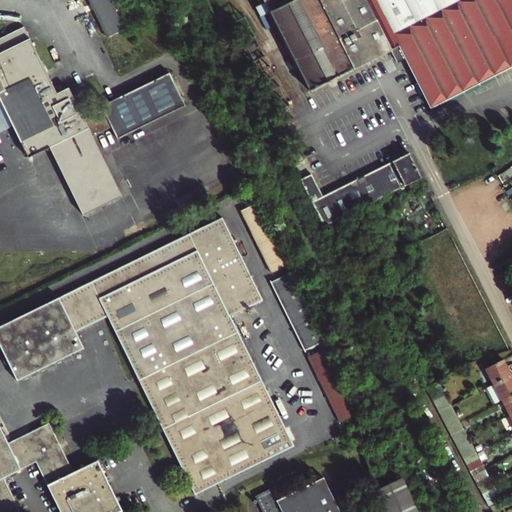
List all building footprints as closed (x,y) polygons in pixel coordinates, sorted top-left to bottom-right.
[(88,0),(106,37),(123,29),(109,0),(88,0)] [(511,0),(265,0),(312,89),(390,50),(399,45),(405,58),(430,107),(511,65),(511,0)] [(57,93),(24,26),(0,37),(0,98),(13,125),(29,157),(50,147),(83,214),(122,195),(93,136),(112,127),(117,138),(185,105),(169,72),(101,105),(103,109),(84,118),(69,87),(57,93)] [(399,45),(390,50),(396,62),(405,58),(399,45)] [(0,98),(0,131),(13,125),(0,98)] [(409,152),(372,169),(385,195),(422,177),(409,152)] [(511,166),(501,174),(506,180),(511,175),(511,166)] [(323,224),(384,195),(372,171),(323,194),(311,172),(299,178),(323,224)] [(259,202),(243,209),(272,272),(289,264),(259,202)] [(60,297),(76,332),(108,316),(195,494),(294,446),(231,316),(263,300),(223,218),(60,297)] [(394,268),(396,271),(421,262),(414,245),(395,255),(399,266),(394,268)] [(306,346),(322,338),(290,270),(273,278),(306,346)] [(351,278),(356,287),(365,284),(361,272),(351,278)] [(84,348),(76,332),(60,297),(0,326),(0,345),(17,380),(84,348)] [(357,413),(325,348),(309,356),(341,422),(357,413)] [(494,383),(511,374),(504,359),(486,368),(494,383)] [(494,383),(502,399),(511,393),(511,375),(511,374),(494,383)] [(429,394),(442,387),(438,380),(426,387),(429,394)] [(432,399),(445,393),(442,387),(429,394),(432,399)] [(435,405),(448,399),(445,393),(432,399),(435,405)] [(510,414),(511,413),(511,393),(502,399),(510,414)] [(451,404),(448,399),(435,405),(438,411),(451,404)] [(441,417),(454,410),(451,405),(451,404),(438,411),(441,417)] [(445,423),(457,416),(454,410),(441,417),(445,423)] [(448,429),(461,422),(459,420),(457,416),(445,423),(448,429)] [(451,435),(463,428),(461,422),(448,429),(451,435)] [(48,485),(74,473),(49,424),(8,444),(0,427),(0,511),(15,511),(20,510),(4,478),(36,462),(48,485)] [(454,441),(467,434),(463,428),(451,435),(454,441)] [(457,447),(470,440),(468,436),(467,434),(454,441),(457,447)] [(473,446),(470,440),(457,447),(460,453),(473,446)] [(463,459),(476,452),(473,446),(460,453),(463,459)] [(463,459),(466,465),(479,458),(476,452),(463,459)] [(479,458),(466,465),(470,471),(482,464),(479,458)] [(98,461),(74,473),(48,485),(61,511),(119,511),(123,510),(98,461)] [(393,464),(372,473),(379,490),(402,481),(393,464)] [(470,471),(473,476),(485,470),(484,467),(482,464),(470,471)] [(485,470),(473,476),(476,482),(489,476),(485,470)] [(479,488),(492,481),(489,476),(476,482),(479,488)] [(341,511),(324,478),(276,501),(270,488),(254,496),(262,511),(341,511)] [(416,511),(402,481),(379,490),(387,511),(416,511)] [(492,481),(479,488),(482,494),(495,487),(492,483),(492,481)] [(485,500),(498,493),(495,487),(482,494),(485,500)] [(488,506),(501,499),(498,493),(485,500),(488,506)]
